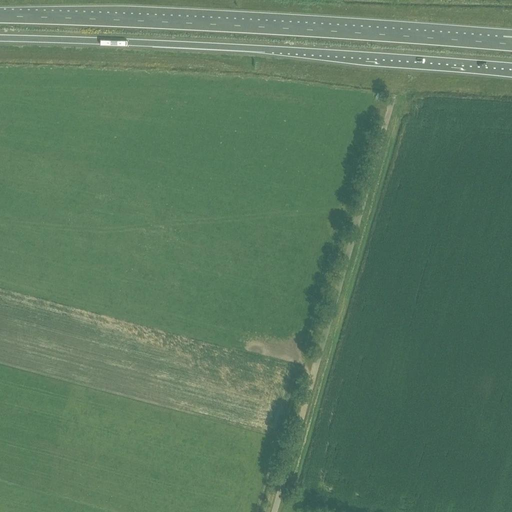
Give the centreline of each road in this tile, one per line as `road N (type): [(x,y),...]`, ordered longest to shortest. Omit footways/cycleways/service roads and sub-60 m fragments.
road 1 (trunk): [(0,40),(511,68)]
road 2 (trunk): [(406,36),(0,17)]
road 3 (unclassified): [(275,511),(382,133)]
